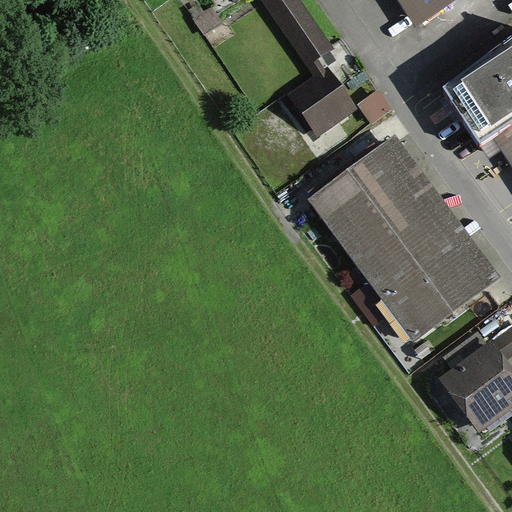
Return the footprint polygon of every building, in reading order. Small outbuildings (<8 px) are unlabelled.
[(304,0),(261,0),(318,79),(295,95),(322,134),(360,107),(335,73),(349,63),(304,0)] [(409,0),(428,28),(470,0),(409,0)] [(511,57),(451,98),(487,153),(501,145),(511,161),(511,57)] [(383,96),(365,109),(380,129),(398,116),(383,96)] [(404,142),(319,203),(422,344),(507,282),(404,142)] [(511,378),(501,364),(511,356),(511,332),(445,382),(481,432),(511,409),(511,378)]
